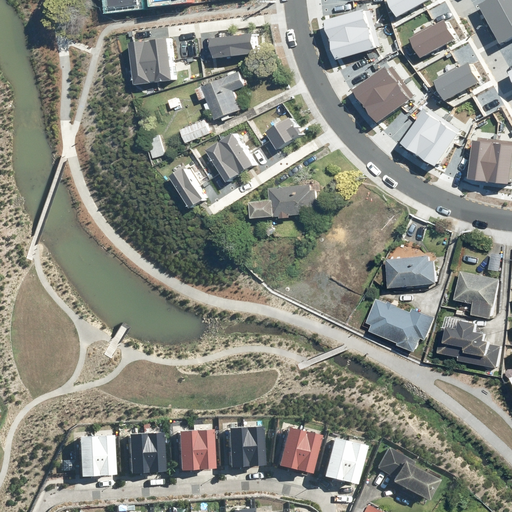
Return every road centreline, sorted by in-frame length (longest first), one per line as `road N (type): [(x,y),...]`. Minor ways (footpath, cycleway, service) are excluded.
road 1 (residential): [(511,217),(446,201),(391,171),(354,136),(304,39),(299,0)]
road 2 (residential): [(41,511),(58,494),(266,481),(320,495),(328,511)]
